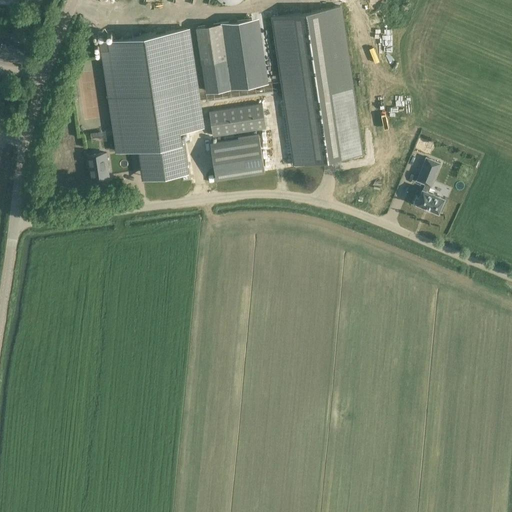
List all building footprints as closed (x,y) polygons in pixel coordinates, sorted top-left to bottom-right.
[(273,16),(294,164),(362,154),(340,6),(273,16)] [(197,27),(203,62),(226,59),(221,23),(197,27)] [(148,34),(102,41),(116,139),(118,152),(140,148),(140,149),(143,167),(155,175),(176,172),(184,161),(182,142),(180,130),(202,127),(187,28),(153,33),(148,34)] [(0,58),(12,60),(13,58),(21,59),(24,45),(0,41),(0,58)] [(262,105),(210,113),(213,136),(266,129),(262,105)] [(265,172),(259,135),(210,142),(216,180),(265,172)] [(108,167),(106,153),(86,156),(88,156),(92,178),(108,175),(106,167),(108,167)] [(440,163),(426,157),(417,180),(425,184),(424,188),(423,188),(416,203),(439,212),(439,210),(441,211),(444,203),(443,202),(445,197),(428,190),(430,185),(431,186),(440,163)]
